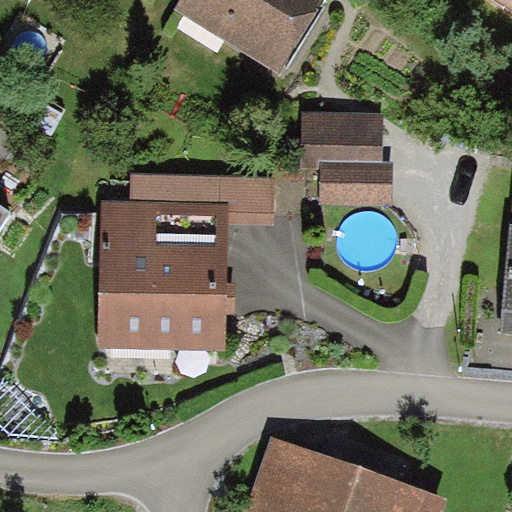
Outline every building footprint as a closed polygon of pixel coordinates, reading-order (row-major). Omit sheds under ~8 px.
[(185,0),(177,13),(277,76),(325,0),(185,0)] [(511,0),(497,0),(511,9),(511,0)] [(302,114),(302,171),(319,171),(318,206),(395,206),(396,163),(385,163),(385,115),(302,114)] [(103,204),(100,350),(173,351),(226,353),(227,316),(236,316),(236,282),(228,282),(229,229),(276,230),(277,180),(132,177),(132,204),(103,204)] [(0,210),(0,228),(8,216),(0,210)] [(511,231),(503,335),(511,336),(511,231)] [(274,447),(251,511),(440,511),(443,505),(274,447)]
